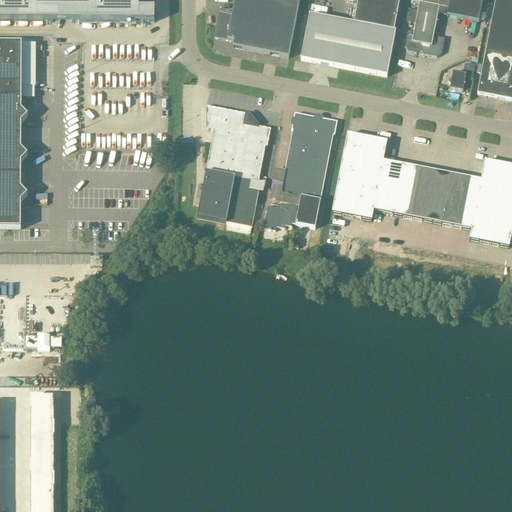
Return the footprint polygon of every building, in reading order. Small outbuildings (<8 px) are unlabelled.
[(72,22),(154,23),(154,11),(139,10),(138,0),(0,0),(0,22),(53,22),(53,10),(37,10),(36,0),(87,0),(88,10),(72,10),(72,22)] [(256,1),(253,0),(235,0),(232,18),(220,16),(215,39),(234,43),(233,49),(289,60),(299,9),(256,1)] [(256,0),(256,1),(299,9),(300,0),(256,0)] [(358,0),(354,25),(309,17),(301,62),(387,78),(396,33),(394,33),(400,0),(358,0)] [(414,0),(414,5),(419,6),(414,34),(408,33),(405,49),(408,53),(417,55),(421,52),(424,56),(437,59),(442,56),(445,40),(434,38),(438,15),(447,17),(447,18),(479,24),(483,0),(414,0)] [(511,0),(496,0),(492,24),(511,27),(511,0)] [(511,27),(492,24),(486,53),(511,57),(511,27)] [(0,230),(20,231),(20,204),(27,198),(21,191),(21,165),(27,158),(21,151),(21,126),(28,119),(21,113),(22,46),(0,45),(0,230)] [(511,59),(511,57),(486,53),(478,97),(504,102),(511,59)] [(453,74),(450,91),(463,94),(466,77),(473,79),(474,72),(464,71),(463,76),(453,74)] [(226,225),(235,179),(237,180),(246,137),(244,136),(247,117),(247,116),(206,108),(206,131),(214,132),(197,219),(226,225)] [(315,231),(321,203),(334,137),(335,137),(338,124),(295,116),(292,132),(293,132),(281,196),(301,199),(295,227),(315,231)] [(247,117),(244,136),(246,137),(237,180),(235,179),(226,225),(252,230),(259,192),(257,192),(266,148),(268,149),(271,131),(247,126),(247,117)] [(341,172),(332,215),(352,219),(362,221),(372,223),(374,213),(384,215),(393,217),(403,219),(443,226),(452,228),(462,230),(472,232),(470,242),(480,244),(489,246),(509,249),(511,235),(511,168),(505,167),(485,163),(481,183),(462,179),(442,175),(423,171),(403,167),(383,164),(387,144),(367,140),(348,136),(341,172)] [(284,231),(285,228),(291,229),(294,215),(296,215),(297,209),(283,206),(282,211),(268,209),(264,231),(276,233),(276,229),(284,231)] [(357,243),(353,263),(494,291),(498,271),(357,243)] [(31,399),(30,511),(53,511),(54,399),(31,399)]
